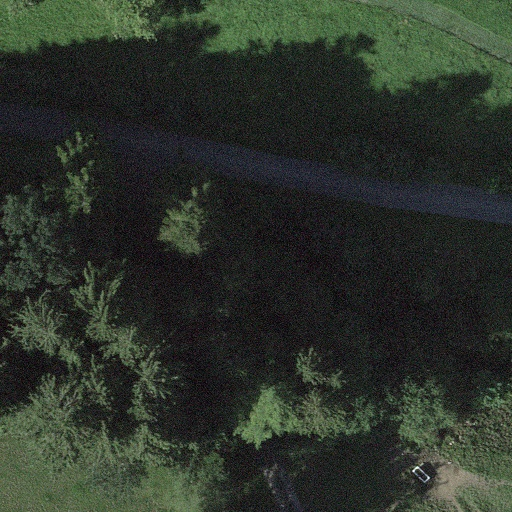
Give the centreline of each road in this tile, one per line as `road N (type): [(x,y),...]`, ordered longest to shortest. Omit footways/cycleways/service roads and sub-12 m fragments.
road 1 (residential): [(511,211),(0,127)]
road 2 (track): [(121,142),(141,186),(149,268),(251,407),(288,511)]
